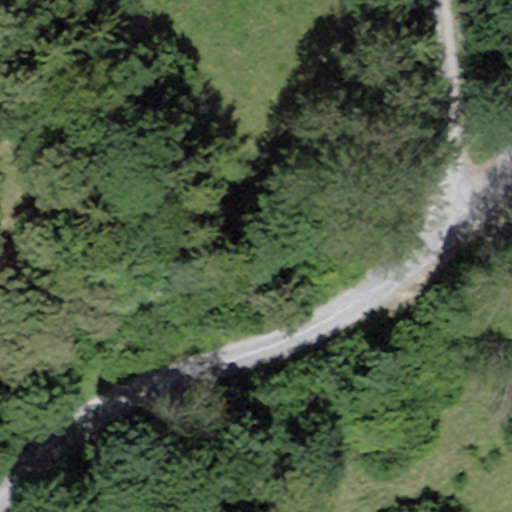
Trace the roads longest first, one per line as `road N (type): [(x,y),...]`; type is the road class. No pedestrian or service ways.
road 1 (track): [(463,176),(481,207),(448,262),(329,339),(155,400),(77,447),(25,511)]
road 2 (track): [(442,0),(463,118),(463,176)]
